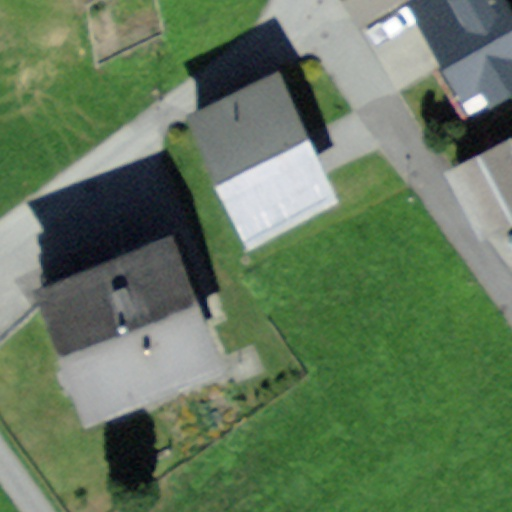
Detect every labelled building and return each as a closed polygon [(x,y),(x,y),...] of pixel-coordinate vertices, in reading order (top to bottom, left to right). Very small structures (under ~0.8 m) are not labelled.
[(358,0),(369,16),(395,0),(358,0)] [(511,17),(502,0),(413,0),(455,73),(463,69),(468,78),(472,86),(511,63),(511,17)] [(265,84),(197,114),(249,233),(317,203),(302,169),(277,113),(265,84)] [(511,183),(484,134),(443,157),(463,192),(483,226),(511,209),(511,183)] [(167,250),(55,290),(94,401),(207,362),(185,299),(167,250)]
